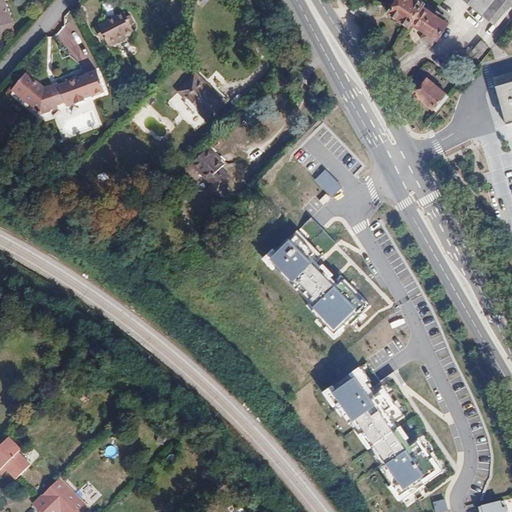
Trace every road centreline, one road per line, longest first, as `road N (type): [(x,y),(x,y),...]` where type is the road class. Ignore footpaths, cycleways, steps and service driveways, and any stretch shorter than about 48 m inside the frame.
road 1 (residential): [(348,209),(470,442),(460,511)]
road 2 (primary): [(392,172),(511,392)]
road 3 (primary): [(511,334),(413,156)]
road 4 (primary): [(295,0),(392,172)]
road 5 (primary): [(413,156),(321,0)]
